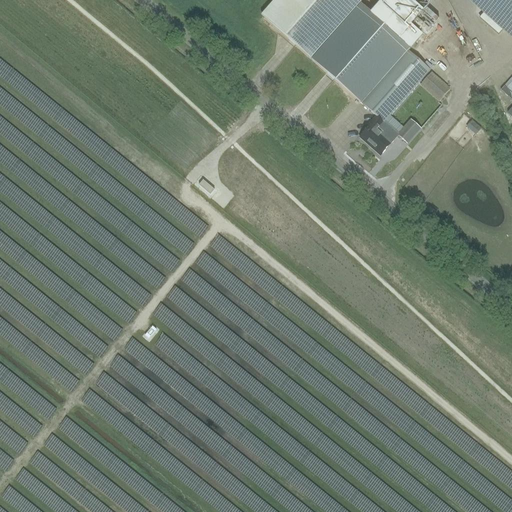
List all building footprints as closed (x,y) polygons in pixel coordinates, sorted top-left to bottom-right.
[(280,0),(264,18),(376,117),(370,125),(372,127),(361,139),(380,156),(391,144),(377,131),(383,124),(384,124),(430,72),(408,52),(410,51),(371,15),(360,6),(365,0),(280,0)] [(424,13),(408,0),(384,0),(371,15),(410,51),(411,52),(424,38),(411,27),(424,13)] [(511,0),(483,0),(511,25),(511,0)] [(450,90),(432,73),(420,86),(439,103),(450,90)] [(511,117),(511,78),(501,91),(511,101),(511,108),(508,114),(511,117)] [(408,145),(422,130),(411,120),(397,136),(408,145)] [(481,129),(472,121),(468,126),(477,134),(481,129)]
